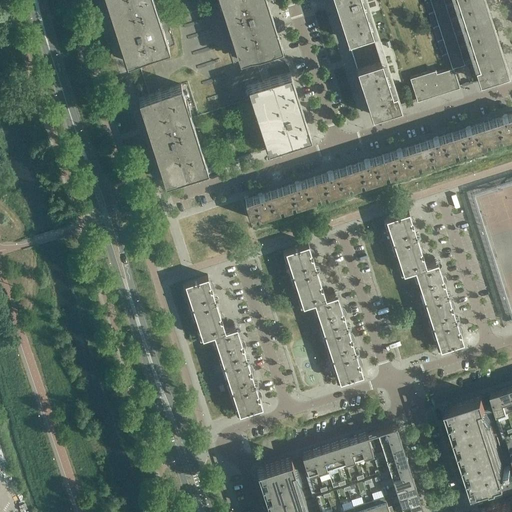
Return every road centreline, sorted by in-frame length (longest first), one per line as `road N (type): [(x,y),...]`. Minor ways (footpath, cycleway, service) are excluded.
road 1 (secondary): [(30,0),(178,461)]
road 2 (secondary): [(190,458),(41,0)]
road 3 (residential): [(511,88),(338,146)]
road 4 (residential): [(244,464),(415,409)]
road 5 (residential): [(338,146),(172,198)]
road 6 (residential): [(389,382),(342,231)]
road 7 (residential): [(289,414),(241,264)]
road 8 (residential): [(493,348),(443,199)]
road 9 (residential): [(338,146),(292,0)]
